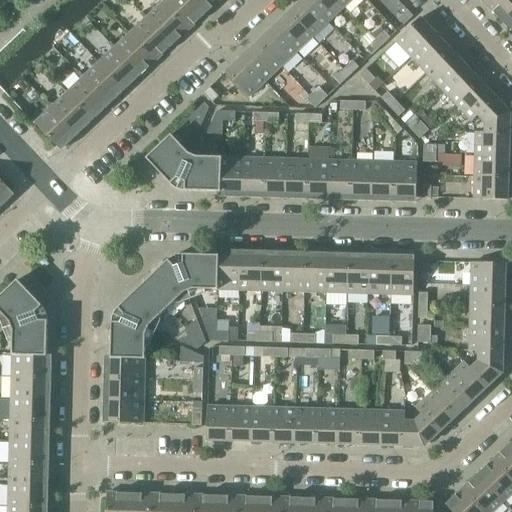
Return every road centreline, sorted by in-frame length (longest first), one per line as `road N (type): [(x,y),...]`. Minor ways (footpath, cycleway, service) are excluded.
road 1 (residential): [(78,463),(429,475),(511,404)]
road 2 (tertiary): [(181,222),(511,230)]
road 3 (residential): [(49,188),(260,0)]
road 4 (residential): [(78,463),(81,287),(94,221)]
